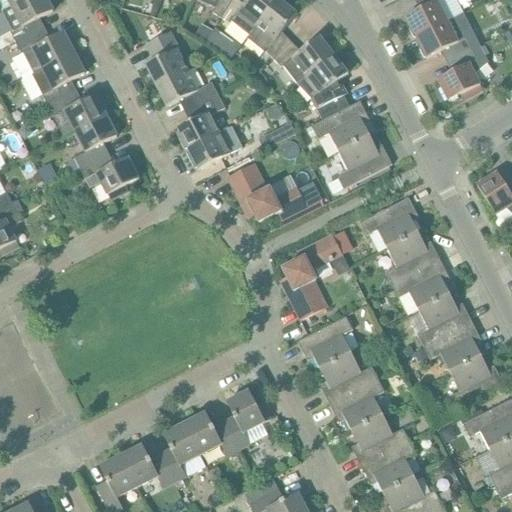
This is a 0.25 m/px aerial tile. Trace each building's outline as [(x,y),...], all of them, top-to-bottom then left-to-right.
[(26,0),(11,8),(2,12),(12,33),(10,34),(16,45),(40,33),(34,22),(40,19),(53,13),(47,2),(49,1),(48,0),(26,0)] [(193,0),(213,9),(210,13),(221,20),(225,12),(232,0),(193,0)] [(232,0),(225,12),(221,20),(230,25),(231,23),(249,37),(278,1),(277,0),(248,0),(245,5),(237,0),(232,0)] [(419,11),(405,18),(411,29),(409,30),(413,39),(415,38),(416,39),(447,23),(463,15),(455,0),(419,0),(424,9),(419,11)] [(249,37),(248,39),(266,53),(273,61),(291,43),(282,34),(297,15),(278,1),(249,37)] [(447,23),(416,39),(421,49),(419,50),(423,59),(426,58),(427,60),(445,50),(450,61),(479,46),(463,15),(447,23)] [(215,31),(208,43),(231,60),(241,48),(215,31)] [(21,56),(13,60),(23,80),(32,76),(34,75),(43,70),(74,55),(69,45),(71,44),(67,35),(64,36),(63,34),(50,40),(45,43),(40,33),(16,45),(21,56)] [(158,60),(145,67),(156,88),(187,72),(177,52),(178,51),(170,34),(146,46),(152,58),(156,56),(158,60)] [(291,43),(273,61),(281,68),(283,67),(297,85),(334,57),(319,38),(301,53),(291,43)] [(456,71),(437,81),(448,103),(462,96),(464,101),(482,92),(474,75),(488,64),(479,46),(450,61),(456,71)] [(23,80),(22,81),(32,102),(42,97),(48,108),(72,95),(66,85),(71,82),(85,76),(84,73),(86,72),(77,55),(75,56),(74,55),(43,70),(34,75),(32,76),(23,80)] [(334,57),(297,85),(317,111),(323,122),(345,111),(339,99),(344,97),(347,95),(340,81),(348,75),(334,57)] [(187,72),(156,88),(167,109),(185,100),(190,110),(217,96),(212,85),(197,93),(187,72)] [(262,76),(255,81),(260,87),(267,82),(262,76)] [(72,95),(48,108),(53,118),(64,113),(75,133),(106,117),(101,108),(103,107),(99,97),(96,99),(95,97),(77,106),(72,95)] [(179,133),(176,135),(184,151),(187,149),(188,151),(219,135),(210,118),(225,110),(223,107),(217,96),(190,110),(195,121),(189,124),(177,130),(179,133)] [(323,122),(312,128),(318,141),(329,136),(338,154),(369,138),(376,135),(360,103),(345,111),(323,122)] [(275,105),(265,111),(269,119),(275,121),(284,117),(275,105)] [(85,154),(74,160),(80,170),(103,158),(98,148),(117,138),(111,128),(113,127),(109,118),(107,119),(106,117),(75,133),(85,154)] [(296,136),(290,125),(258,141),(264,152),(296,136)] [(189,152),(185,154),(194,171),(197,169),(199,172),(230,156),(242,150),(231,129),(219,135),(188,151),(189,152)] [(348,173),(337,178),(344,191),(392,166),(382,147),(376,135),(369,138),(338,154),(348,173)] [(103,158),(80,170),(85,181),(90,190),(101,184),(110,202),(128,193),(125,188),(139,181),(127,159),(109,169),(103,158)] [(74,160),(66,163),(72,174),(80,170),(74,160)] [(281,222),(307,209),(321,202),(313,185),(298,192),(297,189),(274,201),(269,192),(268,192),(254,166),(227,180),(248,220),(255,216),(259,224),(277,215),(281,222)] [(487,178),(476,184),(478,186),(477,187),(495,217),(506,210),(511,216),(511,189),(508,192),(497,174),(488,180),(487,178)] [(0,210),(11,205),(5,194),(0,197),(0,210)] [(408,200),(360,224),(367,237),(377,232),(387,251),(418,235),(412,222),(418,219),(408,200)] [(0,255),(1,258),(19,249),(10,232),(20,224),(11,205),(0,210),(0,255)] [(61,231),(66,241),(76,236),(71,226),(61,231)] [(424,247),(418,235),(387,251),(396,269),(385,274),(392,287),(440,262),(431,243),(424,247)] [(287,279),(280,283),(300,323),(327,309),(314,283),(315,282),(311,273),(342,257),(332,237),(297,254),(301,262),(283,271),(287,279)] [(409,294),(418,313),(450,297),(443,284),(450,281),(440,262),(392,287),(398,300),(409,294)] [(456,309),(450,297),(418,313),(428,331),(417,337),(423,349),(472,324),(462,305),(456,309)] [(314,359),(320,371),(351,356),(342,337),(352,332),(346,318),(297,343),(307,363),(314,359)] [(481,343),(472,324),(423,349),(430,362),(440,356),(450,375),(481,359),(475,346),(481,343)] [(428,359),(423,350),(414,355),(419,363),(428,359)] [(320,387),(329,406),(378,381),(371,369),(361,374),(351,356),(320,371),(326,384),(320,387)] [(449,399),(455,412),(504,387),(494,367),(487,371),(481,359),(450,375),(459,393),(449,399)] [(384,393),(378,381),(329,406),(339,425),(345,421),(351,433),(383,417),(373,399),(384,393)] [(234,418),(223,424),(238,452),(250,446),(244,435),(270,421),(261,403),(255,406),(249,393),(227,404),(234,418)] [(489,452),(511,440),(511,403),(511,401),(462,426),(469,439),(480,433),(489,452)] [(205,415),(184,425),(201,457),(221,447),(226,458),(238,452),(223,424),(213,429),(205,415)] [(351,449),(361,468),(409,443),(403,431),(392,436),(383,417),(351,433),(358,446),(351,449)] [(160,456),(175,485),(186,479),(180,467),(201,457),(184,425),(163,436),(171,450),(160,456)] [(450,426),(437,432),(444,445),(456,438),(450,426)] [(511,440),(489,452),(499,470),(488,476),(494,488),(511,479),(511,440)] [(377,484),(383,495),(414,480),(405,461),(416,455),(409,443),(361,468),(370,487),(377,484)] [(142,447),(121,458),(137,489),(157,479),(163,490),(175,485),(160,456),(149,461),(142,447)] [(117,500),(137,489),(121,458),(100,468),(107,483),(96,488),(108,511),(120,511),(123,511),(117,500)] [(511,479),(494,488),(501,501),(511,495),(511,496),(511,479)] [(424,498),(414,480),(383,495),(389,508),(383,511),(427,511),(441,505),(434,493),(424,498)] [(266,511),(306,511),(298,495),(284,502),(278,491),(250,506),(252,511),(266,511),(267,511),(266,511)] [(197,511),(193,503),(186,507),(188,511),(197,511)]
